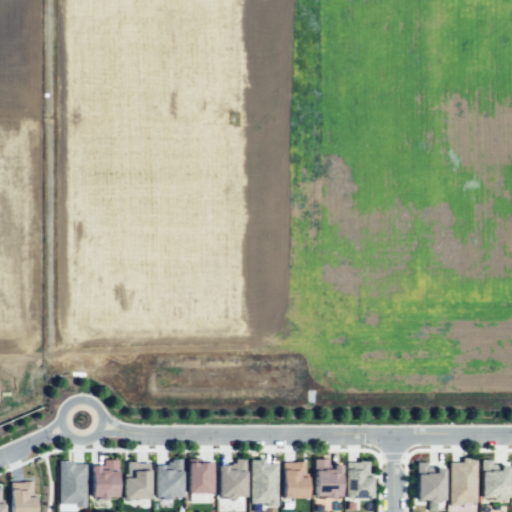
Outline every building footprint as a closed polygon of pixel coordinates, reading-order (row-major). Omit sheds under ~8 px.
[(152,465),(152,498),(180,498),(179,458),(166,459),(166,465),(152,465)] [(244,458),(232,458),(232,464),(216,463),(215,497),(243,498),(244,458)] [(248,458),(247,504),(275,504),(276,462),(263,462),(263,459),(248,458)] [(312,496),(338,497),(339,464),(326,464),(326,458),(312,458),(312,496)] [(447,462),(447,503),(475,503),(474,458),(459,458),(459,461),(447,462)] [(88,497),(115,497),(115,459),(101,459),(101,465),(89,465),(88,497)] [(507,465),(490,465),(490,459),(479,459),(479,498),(506,499),(507,465)] [(147,498),(148,462),(123,461),(122,498),(147,498)] [(281,498),(305,497),(304,461),(280,462),(281,498)] [(370,476),(366,476),(366,461),(343,461),(344,498),(370,497),(370,476)] [(442,500),(442,467),(427,467),(427,462),(415,461),(414,500),(426,500),(426,511),(435,511),(435,500),(442,500)] [(84,462),(56,462),(56,504),(69,504),(69,507),(83,507),(84,462)] [(212,492),(211,462),(185,462),(186,493),(212,492)] [(7,511),(31,511),(32,482),(8,481),(7,511)]
